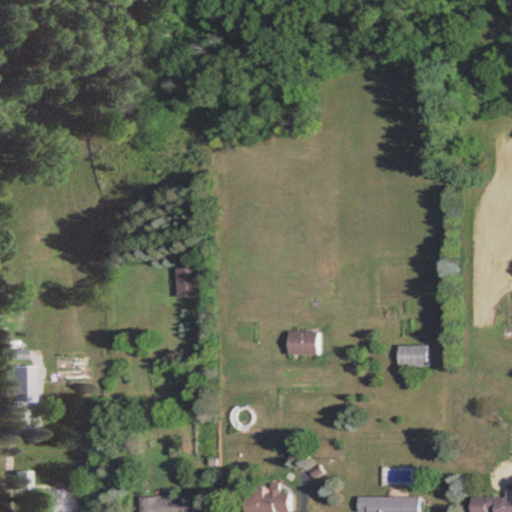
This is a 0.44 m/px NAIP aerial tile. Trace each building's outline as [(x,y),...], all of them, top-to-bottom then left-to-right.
[(320,354),(320,331),(289,331),(289,354),(320,354)] [(430,344),(400,344),(400,366),(430,366),(430,344)] [(278,511),(279,511),(291,511),(291,491),(281,490),(281,483),(271,482),(271,487),(248,486),(246,511),(278,511)] [(65,488),(37,488),(37,497),(27,497),(27,511),(82,511),(83,496),(65,496),(65,488)] [(511,511),(511,495),(472,495),(472,511),(511,511)] [(359,496),(359,511),(420,511),(421,496),(359,496)] [(142,497),(141,511),(194,511),(194,497),(142,497)]
